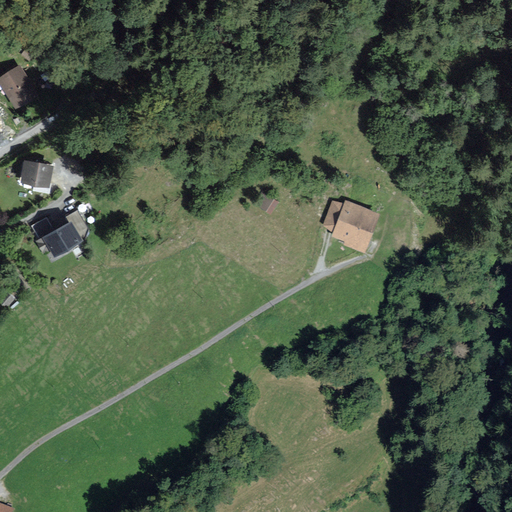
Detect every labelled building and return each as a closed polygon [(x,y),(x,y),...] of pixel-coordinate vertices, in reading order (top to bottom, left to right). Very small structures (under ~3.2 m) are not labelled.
[(37,94),(20,66),(0,78),(0,79),(17,107),(37,94)] [(49,186),(52,167),(27,163),(24,182),(49,186)] [(278,202),(263,193),(255,205),(271,214),(278,202)] [(378,213),(344,202),(343,205),(334,202),(326,227),(337,230),(335,236),(347,240),(346,244),(366,250),(378,213)] [(81,239),(71,223),(55,232),(47,218),(33,226),(42,240),(38,242),(45,253),(52,249),(55,255),(81,239)]
